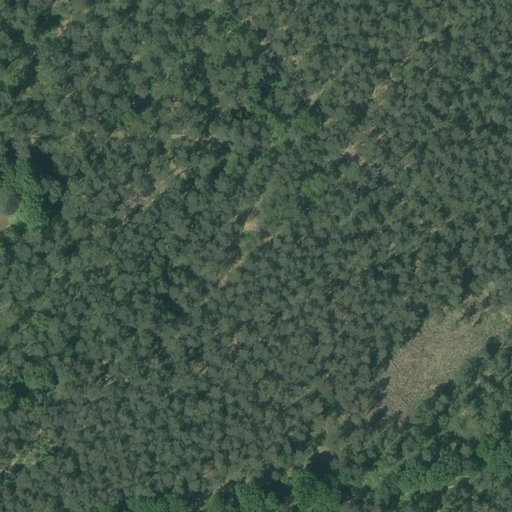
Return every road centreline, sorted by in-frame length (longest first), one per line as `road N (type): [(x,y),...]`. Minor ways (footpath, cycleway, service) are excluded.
road 1 (track): [(0,449),(210,301),(223,247),(275,152),(316,126),(511,338)]
road 2 (track): [(203,0),(316,126)]
